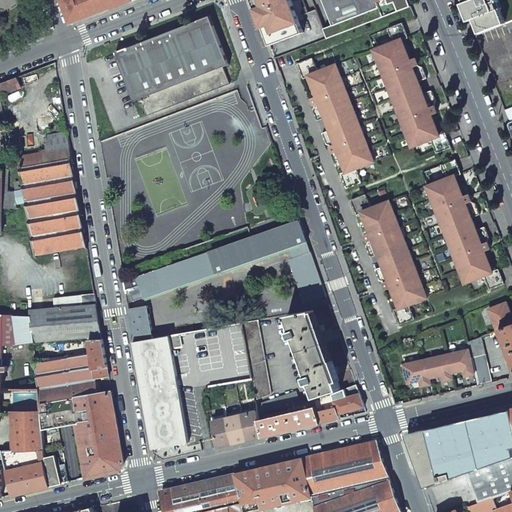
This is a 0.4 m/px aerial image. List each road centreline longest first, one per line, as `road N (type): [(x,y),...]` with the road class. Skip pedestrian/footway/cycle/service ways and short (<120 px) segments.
road 1 (residential): [(387,420),(239,0)]
road 2 (residential): [(144,477),(66,42)]
road 3 (residential): [(144,477),(387,420)]
road 4 (tertiary): [(433,0),(511,191)]
road 5 (residential): [(1,511),(144,477)]
road 6 (residential): [(511,393),(387,420)]
